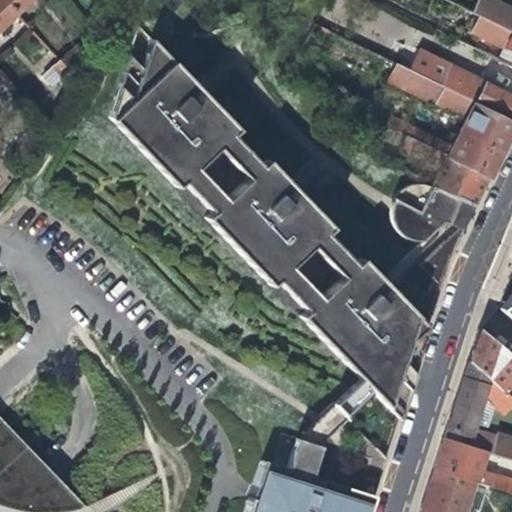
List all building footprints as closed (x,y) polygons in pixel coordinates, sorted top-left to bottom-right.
[(0,0),(0,25),(13,14),(0,0)] [(0,0),(13,14),(28,0),(0,0)] [(475,0),(469,13),(488,22),(511,33),(511,13),(484,0),(475,0)] [(502,43),(498,50),(511,56),(511,65),(510,70),(511,71),(511,33),(488,22),(482,33),(502,43)] [(424,329),(420,324),(409,313),(337,239),(329,230),(294,194),(282,181),(247,145),(234,131),(146,40),(136,69),(124,56),(106,118),(206,223),(234,252),(269,288),(358,381),(374,397),(395,420),(411,370),(424,329)] [(473,52),(454,42),(450,50),(469,60),(473,52)] [(492,61),(510,70),(511,65),(511,56),(498,50),(492,61)] [(64,56),(57,63),(65,72),(72,65),(64,56)] [(48,88),(65,72),(57,63),(39,79),(48,88)] [(446,65),(435,86),(511,124),(511,123),(511,99),(480,84),(480,82),(446,65)] [(447,148),(399,125),(394,135),(402,139),(485,179),(499,149),(511,124),(435,86),(394,66),(386,83),(461,121),(447,148)] [(365,122),(394,135),(399,125),(404,115),(375,101),(365,122)] [(435,173),(429,186),(472,206),(485,179),(402,139),(395,154),(409,160),(423,166),(435,173)] [(402,173),(417,180),(423,166),(409,160),(402,173)] [(423,166),(417,180),(429,186),(435,173),(423,166)] [(412,212),(441,223),(460,230),(467,215),(472,206),(429,186),(429,187),(419,183),(404,188),(392,200),(412,212)] [(412,212),(392,200),(391,201),(388,207),(388,213),(388,217),(390,226),(392,229),(397,236),(401,240),(404,241),(412,243),(417,243),(420,242),(441,223),(412,212)] [(432,282),(439,284),(449,251),(455,240),(447,237),(418,266),(432,282)] [(511,295),(498,311),(511,323),(511,295)] [(472,345),(466,364),(498,392),(511,376),(511,362),(476,332),(472,345)] [(511,403),(498,392),(466,364),(453,403),(445,430),(466,437),(467,434),(480,399),(491,409),(499,417),(511,403)] [(374,397),(358,381),(332,406),(347,423),(374,397)] [(480,399),(467,434),(480,438),(491,409),(480,399)] [(319,417),(334,434),(347,423),(332,406),(319,417)] [(334,434),(319,417),(301,434),(299,441),(320,447),(334,434)] [(463,447),(484,454),(486,455),(491,442),(480,438),(467,434),(466,437),(463,447)] [(374,451),(360,436),(350,455),(367,460),(374,451)] [(491,442),(486,455),(511,463),(511,442),(493,437),(491,442)] [(365,511),(371,496),(356,491),(339,486),(311,477),(320,447),(299,441),(296,439),(286,468),(261,460),(243,511),(365,511)] [(511,481),(479,471),(484,454),(463,447),(441,441),(437,453),(432,470),(511,495),(511,481)] [(382,459),(374,451),(367,460),(350,455),(339,486),(356,491),(371,496),(382,459)] [(418,511),(463,511),(470,492),(429,479),(418,511)]
